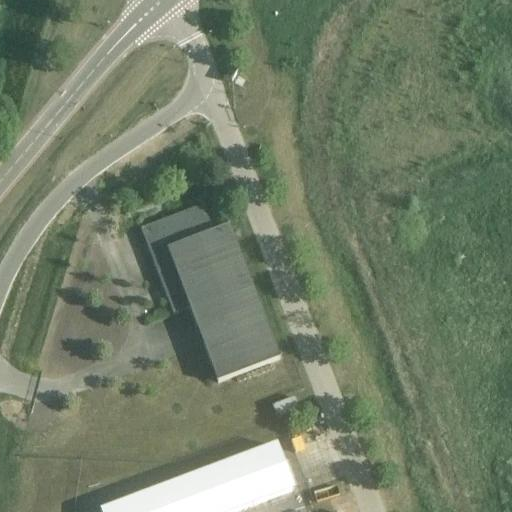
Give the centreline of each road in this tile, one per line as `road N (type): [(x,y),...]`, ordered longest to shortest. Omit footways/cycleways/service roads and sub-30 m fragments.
road 1 (unclassified): [(198,89),(218,117),(371,511)]
road 2 (unclassified): [(0,274),(43,210),(179,114),(198,89)]
road 3 (tertiary): [(0,181),(157,6)]
